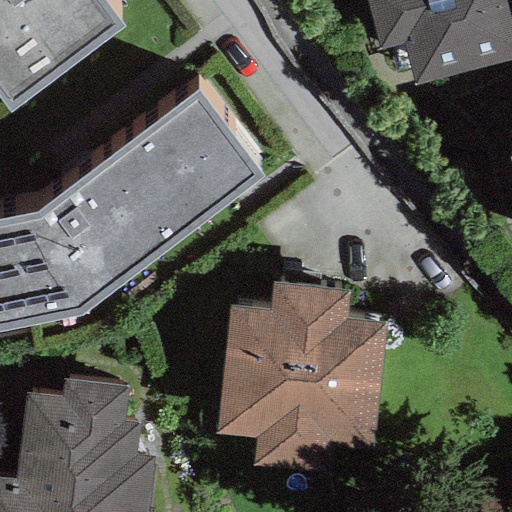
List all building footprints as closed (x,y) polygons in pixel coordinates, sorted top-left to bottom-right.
[(123,29),(101,0),(0,0),(0,100),(10,113),(123,29)] [(511,7),(510,0),(364,0),(377,48),(402,41),(413,84),(511,57),(511,7)] [(264,185),(198,92),(36,212),(0,218),(0,334),(78,319),(264,185)] [(343,320),(347,291),(271,283),(268,312),(228,307),(214,433),(253,437),(250,464),(327,473),(330,446),(371,451),(385,325),(343,320)] [(16,480),(0,478),(0,511),(146,511),(154,457),(136,454),(140,423),(124,421),(129,386),(63,378),(60,397),(27,393),(16,480)]
